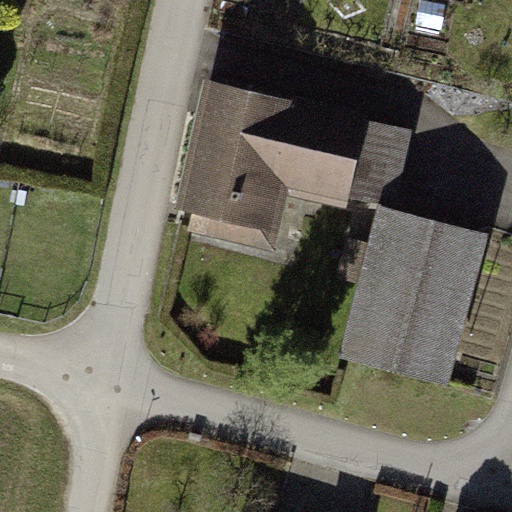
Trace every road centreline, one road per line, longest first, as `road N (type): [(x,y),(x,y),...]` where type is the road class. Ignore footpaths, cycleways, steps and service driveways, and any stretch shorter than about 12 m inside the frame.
road 1 (residential): [(100,376),(499,479)]
road 2 (residential): [(100,376),(189,0)]
road 3 (residential): [(81,511),(100,376)]
